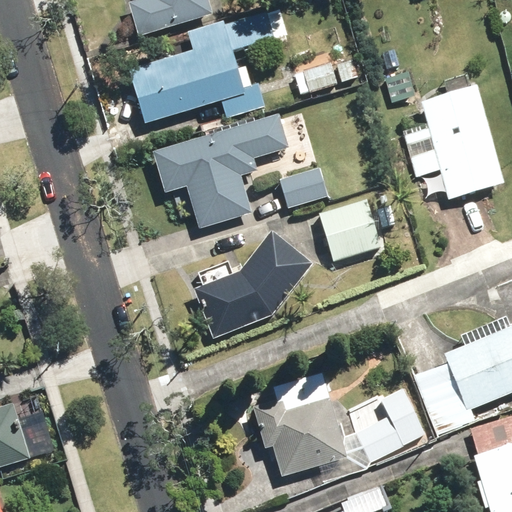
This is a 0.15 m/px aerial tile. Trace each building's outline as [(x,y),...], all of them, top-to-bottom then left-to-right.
[(142,0),(144,3),(121,11),(133,44),(208,17),(201,0),(142,0)] [(285,38),(277,12),(183,41),(187,54),(122,74),(139,128),(238,98),(225,56),(285,38)] [(328,68),(291,78),(297,98),(352,83),(346,65),(328,70),(328,68)] [(495,188),(468,92),(414,107),(420,128),(401,134),(405,148),(426,142),(429,154),(408,160),(414,180),(436,173),(444,203),(495,188)] [(249,164),(282,154),(271,119),(145,157),(158,199),(180,192),(194,235),(247,219),(235,181),(253,176),(249,164)] [(322,200),(313,174),(275,187),(284,213),(322,200)] [(365,203),(312,220),(328,267),(380,250),(365,203)] [(267,320),(308,266),(265,234),(234,275),(189,293),(209,343),(267,320)] [(511,330),(441,359),(447,374),(412,388),(431,436),(470,420),(467,412),(511,394),(511,330)] [(366,471),(364,466),(422,439),(400,392),(374,404),(383,422),(355,435),(336,442),(313,376),(264,393),(268,405),(245,413),(259,454),(266,452),(276,481),(314,470),(320,487),(366,471)] [(0,409),(0,469),(24,461),(5,408),(0,409)] [(476,459),(467,462),(471,472),(457,478),(468,511),(511,511),(511,418),(468,434),(476,459)] [(379,493),(338,508),(339,511),(381,511),(385,511),(379,493)]
